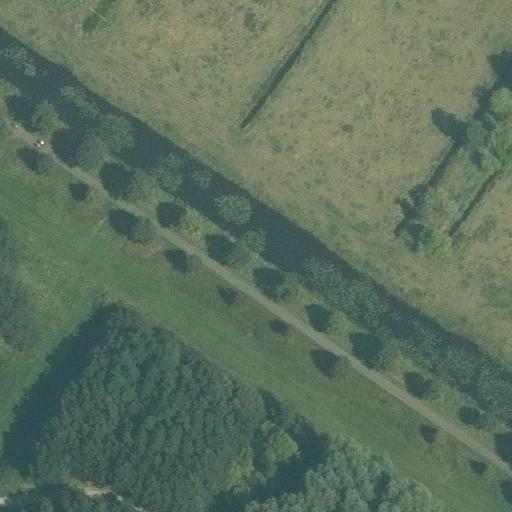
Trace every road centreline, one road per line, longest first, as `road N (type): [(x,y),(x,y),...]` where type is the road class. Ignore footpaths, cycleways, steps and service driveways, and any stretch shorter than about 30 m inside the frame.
road 1 (unknown): [(443,511),(0,209)]
road 2 (track): [(144,222),(0,435)]
